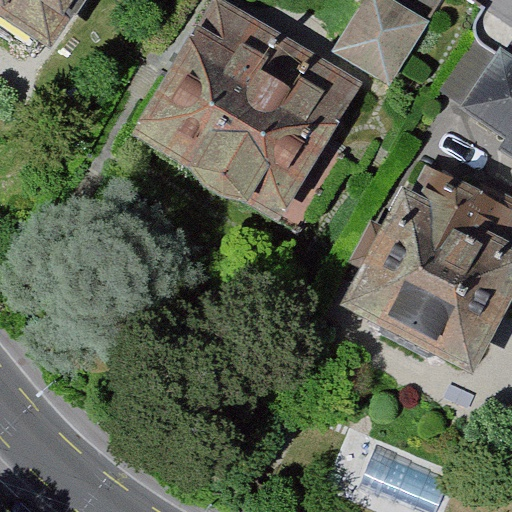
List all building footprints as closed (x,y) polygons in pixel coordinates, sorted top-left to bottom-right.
[(80,0),(0,0),(0,9),(52,43),(80,0)] [(398,0),(362,0),(334,50),(397,81),(433,20),(398,0)] [(369,97),(216,8),(143,134),(296,223),(369,97)] [(511,59),(472,122),(511,146),(511,59)] [(511,200),(434,158),(415,193),(407,189),(345,303),(473,372),(511,300),(511,200)]
